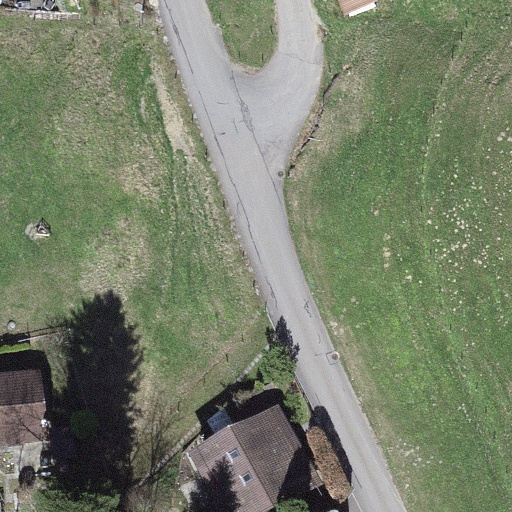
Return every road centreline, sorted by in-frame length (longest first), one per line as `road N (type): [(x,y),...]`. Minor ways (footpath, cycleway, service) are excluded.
road 1 (unclassified): [(177,0),(263,243),(379,511)]
road 2 (track): [(291,0),(302,56),(237,161)]
